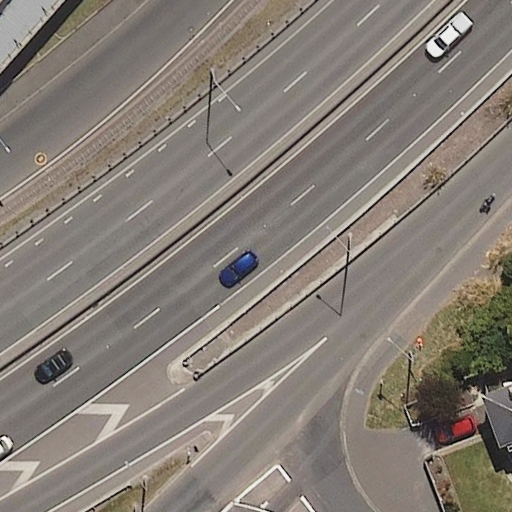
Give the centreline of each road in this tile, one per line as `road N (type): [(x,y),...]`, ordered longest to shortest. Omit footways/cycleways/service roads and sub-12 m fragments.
road 1 (motorway): [(511,1),(382,135),(116,351),(0,425)]
road 2 (motorway): [(458,211),(207,392),(19,511)]
road 3 (motorway): [(0,312),(281,91),(374,0)]
road 4 (secondary): [(458,211),(394,297),(240,458)]
road 5 (secondary): [(0,164),(196,0)]
